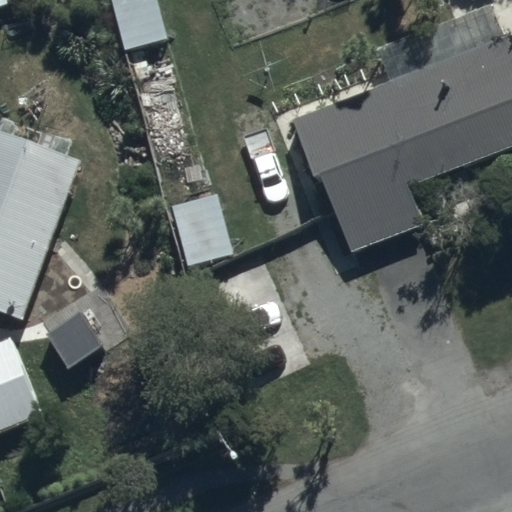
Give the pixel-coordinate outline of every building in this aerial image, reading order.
[(175,51),(160,0),(110,0),(129,64),(175,51)] [(511,158),(511,45),(300,126),(324,188),(330,186),(358,259),(430,231),(416,195),(511,158)] [(0,318),(30,329),(88,171),(0,138),(0,318)] [(236,263),(222,203),(177,214),(190,274),(236,263)] [(89,319),(52,342),(75,377),(111,353),(89,319)] [(0,352),(0,443),(48,425),(15,346),(0,352)]
